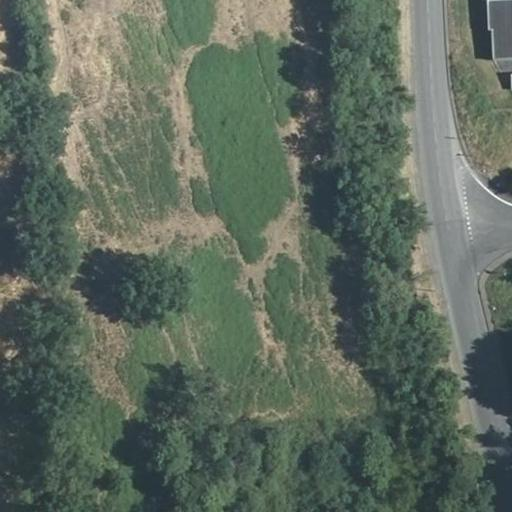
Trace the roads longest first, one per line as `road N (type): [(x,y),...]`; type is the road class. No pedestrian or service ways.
road 1 (secondary): [(459,234),(435,0)]
road 2 (secondary): [(511,449),(459,234)]
